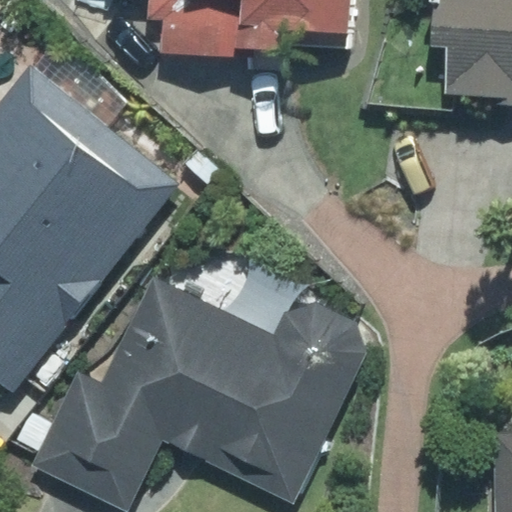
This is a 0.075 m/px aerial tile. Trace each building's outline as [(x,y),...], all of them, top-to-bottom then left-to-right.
[(151,0),(153,0),(152,16),(169,17),(167,52),(259,55),(260,45),(303,47),(304,27),(360,29),(360,0),(151,0)] [(511,0),(444,0),(442,42),(458,43),(455,91),(499,94),(498,103),(511,103),(511,0)] [(0,370),(25,390),(190,181),(41,63),(0,114),(0,370)] [(214,184),(227,170),(204,148),(191,162),(214,184)] [(285,334),(165,276),(114,383),(88,370),(43,464),(140,510),(175,438),(307,503),(379,352),(369,321),(326,301),(296,312),(285,334)] [(46,449),(59,423),(38,412),(25,439),(46,449)] [(511,511),(511,430),(500,431),(501,511),(511,511)]
